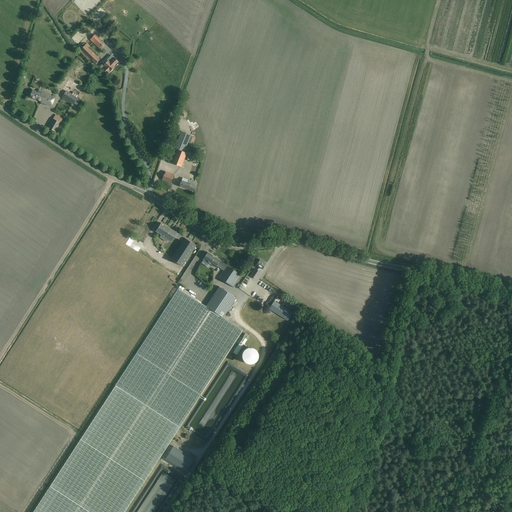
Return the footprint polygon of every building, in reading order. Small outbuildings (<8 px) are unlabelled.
[(104,37),(127,13),(120,7),(98,30),(104,37)] [(103,43),(95,35),(91,40),(99,48),(103,43)] [(89,47),(86,45),(79,52),(88,61),(90,59),(95,64),(100,60),(88,49),(89,47)] [(112,56),(104,65),(110,72),(114,67),(118,62),(112,56)] [(38,93),(32,91),(30,97),(41,101),(41,102),(52,106),(55,97),(38,92),(38,93)] [(63,97),(74,104),(77,98),(66,92),(63,97)] [(56,114),(53,119),(48,128),(55,132),(63,118),(56,114)] [(181,132),(175,148),(173,148),(168,162),(181,167),(186,153),(184,152),(191,135),(181,132)] [(161,179),(161,180),(171,184),(174,175),(165,172),(162,179),(161,179)] [(188,183),(181,181),(179,186),(193,191),(196,183),(189,180),(188,183)] [(161,223),(156,232),(172,242),(175,237),(164,255),(182,266),(196,245),(161,223)] [(242,275),(208,252),(203,259),(216,267),(217,266),(224,270),(219,278),(233,288),(242,275)] [(260,260),(256,265),(259,267),(257,270),(255,269),(251,276),(256,279),(260,273),(260,272),(262,269),(262,270),(266,264),(260,260)] [(148,263),(145,266),(148,266),(150,268),(147,272),(144,268),(144,288),(142,288),(142,286),(140,289),(144,291),(144,297),(145,296),(151,296),(149,300),(154,303),(154,298),(157,302),(168,293),(175,280),(175,279),(172,277),(162,277),(162,279),(157,279),(157,271),(153,269),(155,269),(154,267),(155,267),(148,263)] [(130,270),(124,278),(134,286),(138,281),(140,283),(141,281),(139,279),(142,275),(137,271),(135,270),(133,272),(130,270)] [(178,289),(32,511),(124,511),(138,492),(242,331),(243,330),(224,318),(223,318),(236,298),(233,296),(219,287),(217,290),(206,306),(188,296),(179,289),(178,289)] [(202,301),(204,299),(193,290),(191,293),(202,301)] [(293,313),(274,301),(269,309),(288,321),(293,313)] [(248,350),(247,350),(246,351),(245,352),(244,354),(243,355),(243,357),(243,358),(243,360),(244,361),(245,362),(246,364),(247,364),(248,365),(250,365),(251,366),(253,365),(254,365),(256,364),(257,363),(258,362),(259,361),(259,359),(259,357),(259,356),(259,354),(258,353),(257,352),(256,351),(255,350),(253,349),(252,349),(250,349),(248,350)] [(174,446),(165,459),(185,474),(194,460),(174,446)]
